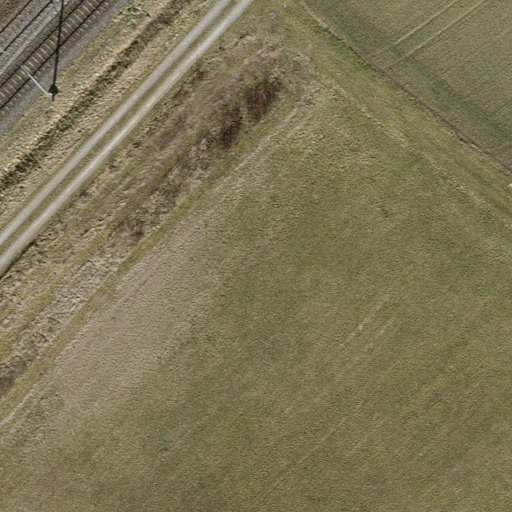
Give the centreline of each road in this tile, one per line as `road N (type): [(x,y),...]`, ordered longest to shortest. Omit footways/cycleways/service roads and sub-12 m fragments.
road 1 (track): [(240,0),(0,256)]
road 2 (track): [(511,194),(263,0)]
